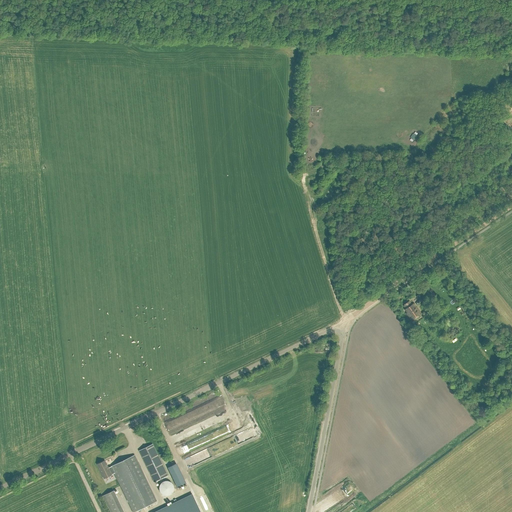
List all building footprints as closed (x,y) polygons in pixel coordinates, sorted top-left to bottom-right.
[(411,321),(422,314),(414,303),(412,305),(409,301),(404,304),(405,306),(404,307),(406,309),(405,310),(406,312),(405,313),(411,321)] [(162,422),(165,429),(194,416),(191,409),(162,422)] [(197,445),(208,440),(205,434),(194,439),(197,445)] [(139,451),(150,473),(154,482),(167,476),(152,445),(139,451)] [(134,511),(156,502),(134,455),(108,468),(104,461),(97,464),(104,479),(114,474),(132,511),(134,511)] [(169,495),(170,495),(170,494),(171,494),(172,493),(173,492),(173,491),(174,490),(174,489),(174,488),(174,487),(174,486),(173,485),(173,484),(172,483),(171,482),(170,482),(170,481),(169,481),(168,481),(167,481),(166,481),(165,481),(164,481),(163,482),(162,482),(161,483),(160,484),(160,485),(159,486),(159,487),(159,488),(159,489),(159,490),(160,491),(160,492),(161,493),(162,494),(163,495),(164,495),(165,495),(166,495),(167,495),(168,495),(169,495)] [(103,496),(110,511),(123,511),(114,490),(103,496)] [(156,511),(200,511),(193,495),(156,511)]
